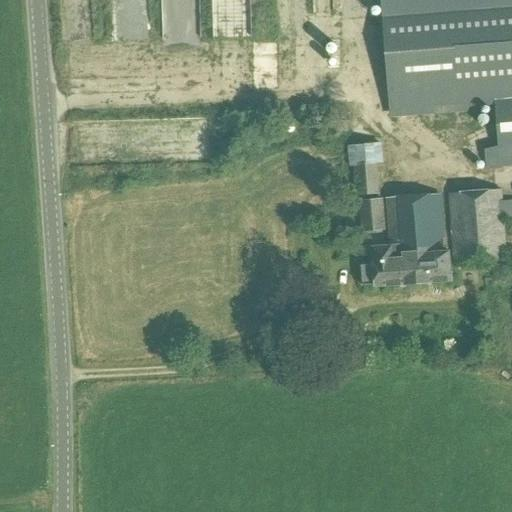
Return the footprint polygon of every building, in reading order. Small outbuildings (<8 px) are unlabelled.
[(511,0),(382,0),(383,3),(391,115),(495,107),(495,105),(494,85),(511,83),(511,0)] [(182,7),(178,16),(197,26),(202,17),(182,7)] [(498,147),(486,148),(487,166),(499,165),(500,165),(511,163),(511,83),(494,85),(495,105),(495,107),(498,147)] [(377,194),(375,165),(381,164),(380,144),(347,146),(348,166),(353,166),(354,196),(377,194)] [(450,194),(455,266),(508,262),(504,218),(511,217),(511,201),(503,202),(502,190),(450,194)] [(359,265),(361,285),(376,284),(376,287),(452,281),(450,252),(448,252),(447,248),(445,248),(441,195),(388,199),(391,247),(373,248),(375,264),(359,265)] [(359,201),(362,232),(386,230),(383,199),(359,201)]
